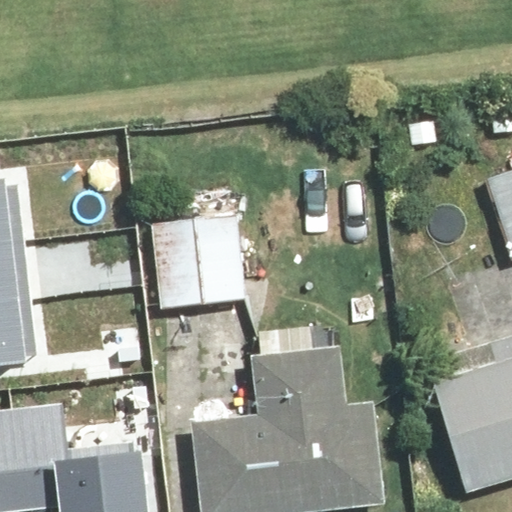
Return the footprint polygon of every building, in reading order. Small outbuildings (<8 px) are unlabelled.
[(511,170),(492,177),(511,235),(511,170)] [(0,181),(0,365),(31,362),(10,180),(0,181)] [(253,300),(244,216),(159,226),(169,310),(253,300)] [(356,404),(350,345),(337,347),(335,326),(260,333),(268,414),(203,421),(212,511),(317,511),(395,504),(385,401),(356,404)] [(454,380),(443,383),(475,497),(511,487),(511,339),(448,357),(454,380)] [(60,511),(149,511),(142,452),(66,461),(59,400),(12,406),(24,510),(59,506),(60,511)] [(0,511),(24,510),(12,406),(0,407),(0,511)]
